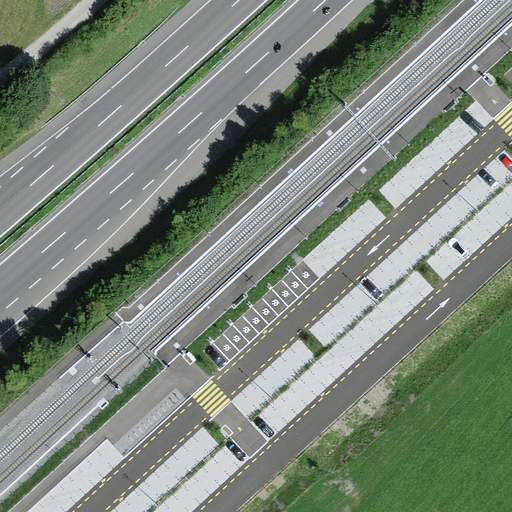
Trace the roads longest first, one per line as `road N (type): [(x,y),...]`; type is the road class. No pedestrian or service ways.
road 1 (motorway): [(0,289),(324,0)]
road 2 (motorway): [(239,0),(0,211)]
